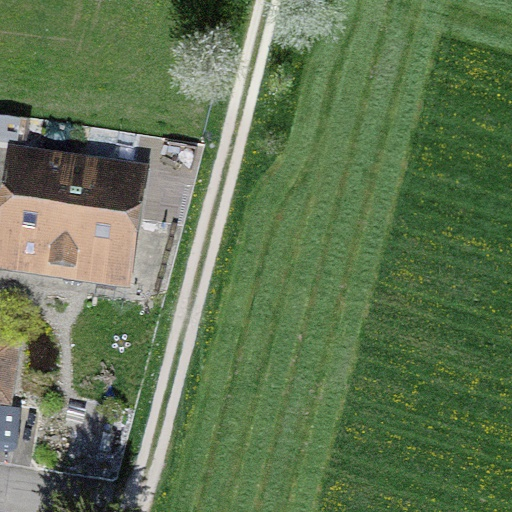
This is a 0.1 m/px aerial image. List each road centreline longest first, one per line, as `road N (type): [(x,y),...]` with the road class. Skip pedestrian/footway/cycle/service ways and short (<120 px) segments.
road 1 (track): [(264,0),(131,511)]
road 2 (residential): [(0,490),(131,510)]
